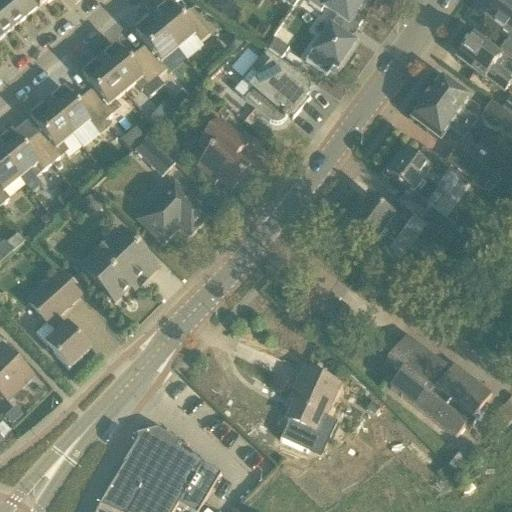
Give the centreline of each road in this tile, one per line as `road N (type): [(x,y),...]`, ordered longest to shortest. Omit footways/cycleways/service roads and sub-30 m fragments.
road 1 (tertiary): [(63,456),(285,213),(443,1)]
road 2 (residential): [(0,100),(122,0)]
